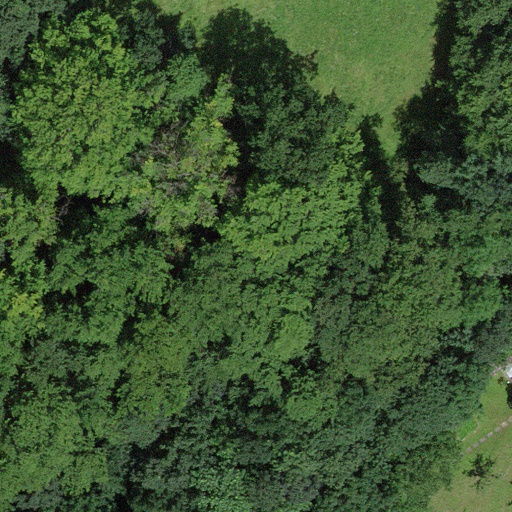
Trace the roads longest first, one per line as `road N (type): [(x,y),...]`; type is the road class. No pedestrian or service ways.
road 1 (residential): [(511,250),(254,366),(137,436),(89,473),(64,511)]
road 2 (track): [(0,276),(125,271),(384,311)]
